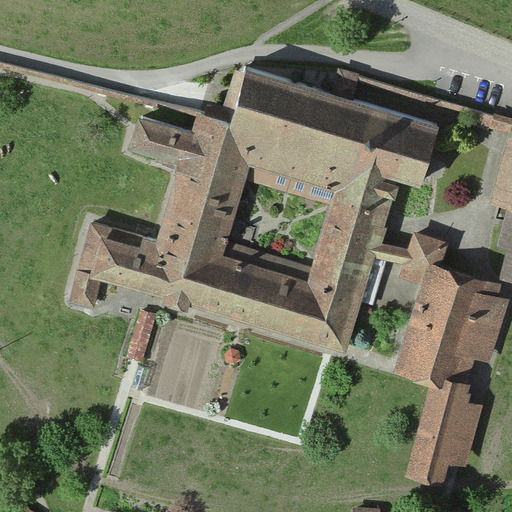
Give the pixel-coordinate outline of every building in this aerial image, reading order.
[(425,179),(441,124),(247,70),(245,75),(239,98),(231,125),(401,173),(425,179)] [(338,70),(333,90),(353,96),(359,76),(338,70)] [(207,106),(204,118),(210,120),(224,123),(231,125),(239,98),(245,75),(235,72),(224,111),(207,106)] [(511,126),(511,118),(494,113),(489,128),(510,134),(511,126)] [(496,358),(504,361),(511,332),(511,293),(507,292),(510,281),(450,265),(456,241),(422,232),(418,247),(383,237),(401,173),(231,125),(224,123),(210,120),(204,118),(200,117),(197,129),(142,114),(131,155),(186,170),(164,247),(104,231),(90,282),(350,354),(378,254),(412,263),(408,279),(434,286),(411,367),(454,379),(429,469),(475,481),(481,460),(492,464),(509,403),(485,396),(496,358)] [(511,248),(511,261),(509,275),(511,275),(511,142),(506,141),(492,205),(509,209),(501,246),(511,248)]
